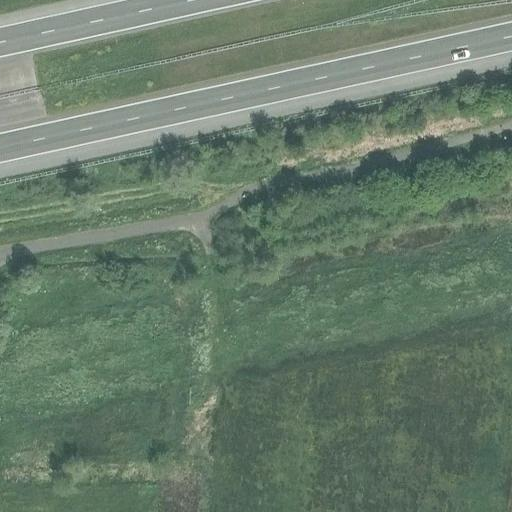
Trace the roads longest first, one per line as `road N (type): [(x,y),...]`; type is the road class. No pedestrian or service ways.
road 1 (motorway): [(0,151),(511,38)]
road 2 (motorway): [(202,0),(0,44)]
road 3 (unclassified): [(0,248),(192,205)]
